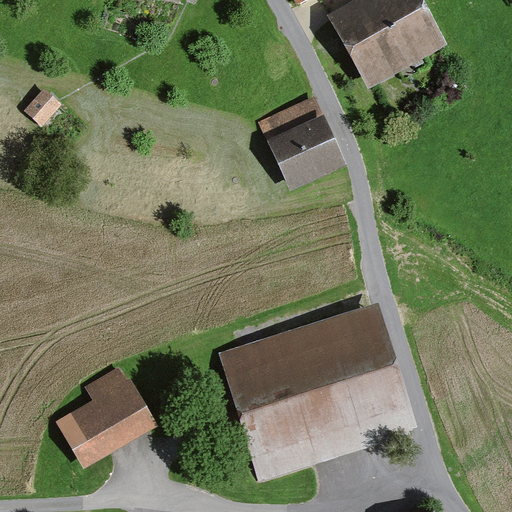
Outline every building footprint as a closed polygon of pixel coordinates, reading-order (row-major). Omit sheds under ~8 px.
[(417,0),(375,0),(333,24),(371,91),(445,49),(417,0)] [(41,131),(64,111),(47,93),(25,113),(41,131)] [(315,103),(265,126),(295,191),(345,168),(315,103)] [(365,312),(218,361),(258,482),(405,433),(365,312)] [(122,371),(89,392),(95,402),(56,426),(85,472),(157,428),(122,371)]
